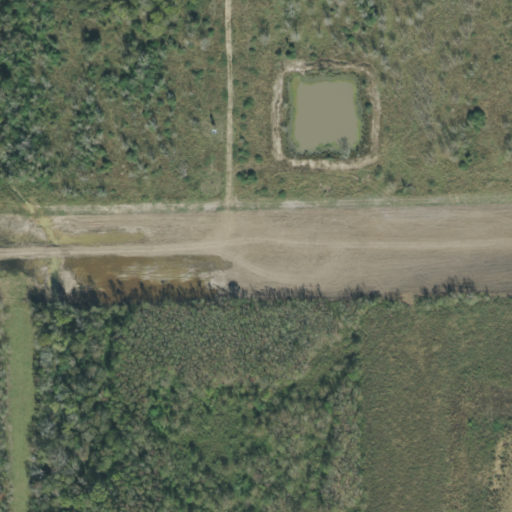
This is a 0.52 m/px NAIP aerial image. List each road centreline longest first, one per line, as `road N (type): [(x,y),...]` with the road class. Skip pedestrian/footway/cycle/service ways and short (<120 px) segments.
road 1 (tertiary): [(0,289),(511,276)]
road 2 (tertiary): [(511,244),(0,255)]
